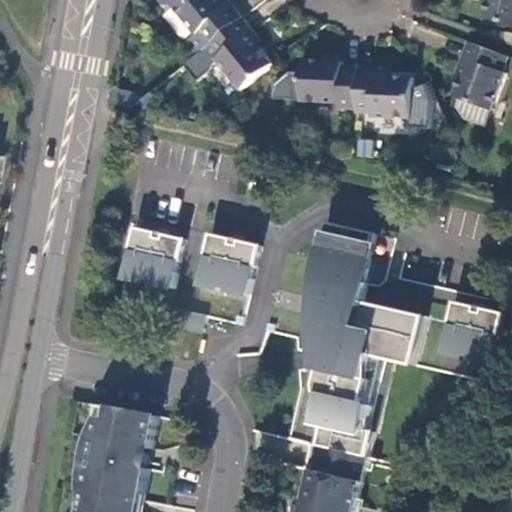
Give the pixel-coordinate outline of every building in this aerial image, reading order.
[(215,46),(247,20),(236,7),(231,11),(222,0),(164,0),(164,1),(168,8),(175,9),(176,8),(201,37),(192,45),(202,57),(215,46)] [(511,0),(492,0),(489,19),(511,24),(511,0)] [(247,20),(215,46),(225,59),(222,62),(247,91),(280,65),(255,37),(258,34),(247,20)] [(511,61),(511,57),(473,43),(467,60),(472,61),(457,97),(462,99),(496,111),(498,112),(511,77),(507,74),(511,61)] [(362,73),(362,70),(347,69),(347,65),(309,64),(306,103),(345,106),(345,110),(360,111),(362,73)] [(380,73),(362,73),(360,111),(360,114),(377,114),(377,119),(416,122),(418,80),(381,78),(380,73)] [(496,111),(462,99),(460,107),(467,122),(490,128),(496,111)] [(336,222),(324,272),(330,274),(325,296),(344,301),(334,335),(343,338),(341,346),(383,355),(423,364),(435,317),(374,301),(379,283),(371,281),(384,233),(336,222)] [(165,231),(146,228),(138,261),(135,276),(154,281),(155,279),(162,281),(162,282),(184,287),(195,238),(175,233),(170,256),(160,254),(165,231)] [(170,256),(175,233),(165,231),(160,254),(170,256)] [(241,239),(220,234),(209,283),(229,288),(230,286),(239,288),(238,290),(259,295),(269,246),(248,241),(243,261),(246,262),(244,268),(233,265),(234,259),(236,260),(241,239)] [(243,261),(248,241),(241,239),(236,260),(234,259),(233,265),(244,268),(246,262),(243,261)] [(511,313),(464,301),(453,351),(471,356),(472,353),(482,356),(482,358),(501,363),(511,313)] [(214,316),(181,309),(178,321),(177,323),(211,331),(214,316)] [(341,346),(333,344),(327,368),(334,370),(330,389),(378,400),(383,379),(377,377),(383,355),(341,346)] [(332,425),(325,451),(302,446),(301,452),(296,470),(300,471),(290,511),(359,511),(371,461),(374,462),(383,431),(375,428),(383,406),(377,404),(378,400),(330,389),(331,395),(334,395),(326,423),(332,425)] [(89,510),(89,511),(144,511),(154,470),(136,466),(141,445),(158,448),(164,416),(110,406),(104,438),(98,437),(94,459),(104,462),(94,511),(89,510)] [(154,470),(158,448),(141,445),(136,466),(154,470)]
